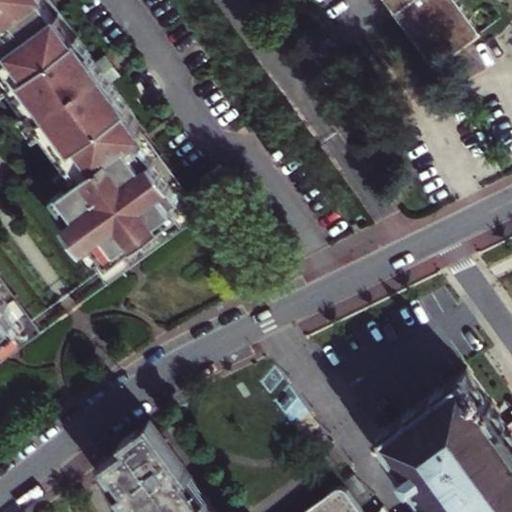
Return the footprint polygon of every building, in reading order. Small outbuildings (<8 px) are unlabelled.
[(91,243),(109,268),(188,211),(135,138),(143,133),(144,131),(127,108),(109,82),(119,75),(105,56),(95,63),(77,38),(59,13),(57,14),(53,17),(40,0),(0,0),(0,68),(1,70),(11,84),(8,85),(9,88),(26,111),(42,133),(66,166),(76,181),(68,187),(48,201),(83,249),(91,243)] [(59,13),(49,0),(40,0),(53,17),(57,14),(59,13)] [(387,0),(396,12),(412,0),(387,0)] [(482,33),(457,0),(412,0),(396,12),(436,66),(482,33)] [(1,70),(0,70),(0,92),(1,93),(9,88),(8,85),(11,84),(1,70)] [(42,133),(26,111),(18,117),(33,139),(42,133)] [(188,211),(109,268),(100,274),(108,284),(204,215),(144,131),(143,133),(135,138),(188,211)] [(76,181),(66,166),(58,172),(68,187),(76,181)] [(91,243),(83,249),(100,274),(109,268),(91,243)] [(0,274),(0,293),(26,328),(0,346),(0,362),(43,331),(0,274)] [(0,346),(26,328),(0,293),(0,346)] [(511,511),(511,430),(466,369),(380,433),(434,505),(439,511),(511,511)] [(226,511),(192,466),(160,422),(108,459),(138,500),(146,511),(226,511)] [(108,459),(104,462),(133,504),(138,500),(108,459)] [(304,511),(397,511),(392,503),(379,511),(371,511),(357,491),(353,486),(350,484),(346,484),(338,489),(304,511)]
